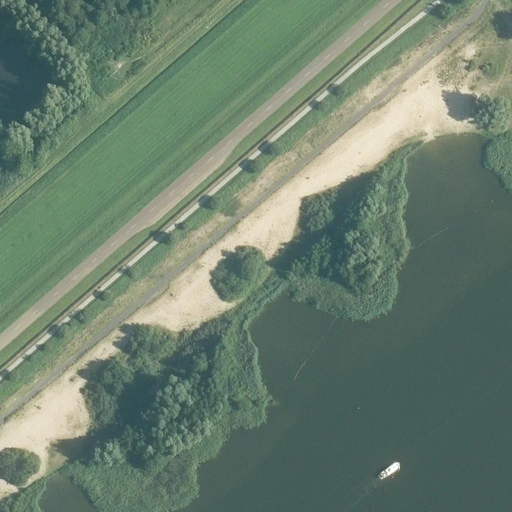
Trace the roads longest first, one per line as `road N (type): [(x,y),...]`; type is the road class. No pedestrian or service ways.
road 1 (tertiary): [(0,342),(392,0)]
road 2 (track): [(228,0),(106,106)]
